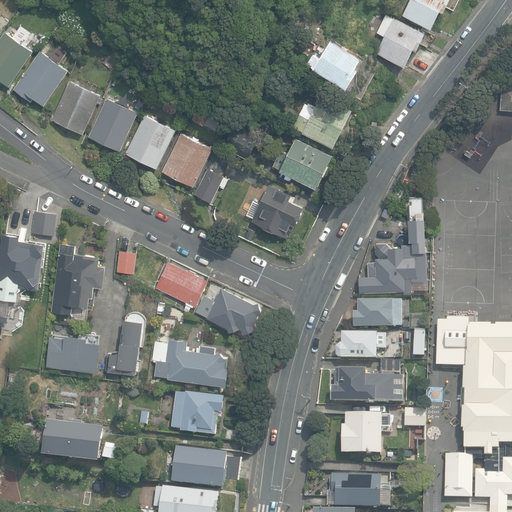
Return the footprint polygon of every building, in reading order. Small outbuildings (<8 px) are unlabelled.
[(409,0),(403,14),(431,28),(440,10),(444,12),(449,0),(409,0)] [(376,52),(404,66),(413,48),(417,49),(426,32),(394,16),(394,17),(388,14),(379,32),(385,35),(376,52)] [(0,40),(0,78),(11,86),(35,51),(7,31),(0,40)] [(314,69),(347,89),(359,70),(356,68),(362,59),(348,51),(350,48),(344,45),(342,48),(331,41),(321,58),(314,54),(308,64),(315,68),(314,69)] [(35,98),(45,106),(70,70),(42,50),(15,89),(33,102),(35,98)] [(112,84),(120,87),(123,81),(114,78),(112,84)] [(53,119),(85,133),(103,95),(71,80),(53,119)] [(499,107),(511,108),(511,82),(501,82),(499,107)] [(304,133),(334,147),(352,110),(322,96),(318,105),(307,100),(298,119),(295,118),(292,125),(305,131),(304,133)] [(90,137),(121,151),(139,112),(108,97),(90,137)] [(199,109),(194,119),(216,132),(226,115),(214,108),(210,115),(199,109)] [(127,153),(158,169),(177,130),(146,114),(127,153)] [(235,117),(225,138),(254,153),(265,133),(235,117)] [(163,171),(194,187),(214,148),(183,132),(163,171)] [(281,170),(317,188),(333,156),(296,139),(289,154),(281,150),(274,166),(281,170)] [(195,194),(212,203),(220,186),(225,188),(229,179),(224,176),(233,157),(217,149),(207,169),(208,169),(195,194)] [(249,220),(288,238),(303,206),(291,200),(294,194),(270,183),(262,200),(258,198),(254,206),(256,207),(249,220)] [(390,205),(397,208),(406,190),(398,186),(390,205)] [(403,291),(403,294),(413,294),(412,281),(428,280),(427,256),(426,256),(426,252),(428,252),(426,219),(424,219),(423,196),(410,196),(411,219),(409,219),(410,242),(414,242),(414,244),(403,244),(403,247),(393,247),(387,242),(376,243),(377,254),(380,257),(380,258),(376,259),(376,261),(369,262),(370,276),(360,277),(361,292),(403,291)] [(216,206),(213,213),(225,219),(231,205),(223,201),(220,208),(216,206)] [(56,215),(33,212),(32,233),(55,235),(56,215)] [(3,233),(0,257),(0,298),(18,301),(20,291),(22,291),(22,288),(41,290),(47,243),(21,240),(21,235),(3,233)] [(53,310),(72,312),(73,302),(88,304),(89,292),(95,292),(95,284),(104,285),(106,263),(99,262),(100,254),(74,252),(75,244),(60,243),(53,310)] [(118,272),(135,274),(137,252),(120,250),(118,272)] [(194,305),(197,306),(209,280),(195,274),(196,272),(190,269),(189,271),(169,261),(157,287),(187,302),(187,303),(194,307),(194,305)] [(243,297),(223,287),(216,300),(205,294),(197,311),(208,317),(208,318),(229,328),(230,332),(243,327),(252,308),(250,308),(251,306),(248,295),(243,297)] [(354,312),(355,327),(403,326),(403,300),(394,300),(394,299),(359,300),(359,301),(355,301),(355,312),(354,312)] [(44,305),(42,320),(49,321),(51,306),(44,305)] [(107,369),(137,374),(138,370),(141,370),(143,359),(146,359),(147,356),(140,355),(141,346),(144,346),(146,327),(149,327),(150,322),(146,322),(147,318),(146,314),(140,310),(133,310),(128,312),(125,317),(123,330),(122,330),(120,347),(109,350),(107,369)] [(501,443),(511,443),(511,323),(497,323),(497,325),(493,325),(493,323),(471,323),(471,325),(470,325),(470,318),(448,317),(448,320),(439,320),(437,365),(465,366),(464,389),(466,389),(466,406),(464,406),(463,428),(465,428),(465,432),(466,432),(466,448),(486,448),(486,455),(494,455),(494,448),(501,448),(501,443)] [(341,358),(379,358),(379,347),(387,347),(387,329),(376,328),(376,332),(342,332),(342,343),(337,346),(337,355),(341,358)] [(414,353),(424,354),(425,328),(415,328),(414,353)] [(100,341),(101,334),(80,332),(80,335),(66,334),(66,335),(54,333),(54,336),(51,336),(48,366),(99,372),(103,341),(100,341)] [(213,384),(228,386),(230,367),(228,367),(229,358),(227,357),(221,349),(217,352),(217,347),(201,345),(200,351),(189,349),(190,346),(188,345),(189,340),(169,338),(167,357),(164,356),(164,360),(158,359),(156,375),(169,377),(169,378),(213,384)] [(234,366),(247,368),(255,364),(257,353),(236,350),(234,366)] [(382,361),(382,372),(402,372),(402,361),(382,361)] [(333,401),(395,401),(404,401),(404,376),(396,376),(396,374),(383,374),(383,375),(379,375),(379,370),(376,370),(376,374),(367,374),(367,368),(341,368),(341,369),(336,369),(336,386),(333,386),(333,401)] [(198,433),(217,435),(220,415),(222,415),(223,413),(224,413),(226,397),(187,391),(187,393),(177,392),(177,393),(172,427),(182,428),(181,432),(198,434),(198,433)] [(406,426),(426,426),(427,409),(406,408),(406,426)] [(141,424),(142,424),(148,424),(149,412),(143,412),(141,424)] [(347,453),(382,453),(382,424),(394,424),(394,414),(383,414),(383,413),(347,413),(347,425),(343,425),(343,453),(347,453)] [(43,455),(101,462),(105,427),(83,424),(83,421),(74,420),(74,422),(48,419),(43,455)] [(221,439),(245,442),(246,432),(222,429),(221,439)] [(245,442),(221,439),(220,449),(243,452),(245,442)] [(486,459),(486,469),(486,472),(504,472),(504,458),(511,457),(511,443),(501,443),(501,448),(494,448),(494,455),(486,455),(486,448),(466,448),(466,454),(474,454),(474,459),(486,459)] [(172,481),(224,487),(225,479),(238,481),(241,457),(228,456),(228,452),(176,446),(172,481)] [(446,454),(446,497),(474,497),(474,493),(474,482),(474,459),(474,454),(466,454),(446,454)] [(491,509),(503,510),(508,510),(509,495),(511,495),(511,457),(504,458),(504,472),(486,472),(486,469),(476,469),(476,482),(476,493),(476,497),(491,498),(491,509)] [(119,466),(127,468),(128,461),(121,459),(119,466)] [(337,506),(382,507),(383,475),(334,473),(333,477),(333,488),(333,490),(332,490),(329,490),(329,505),(337,505),(337,506)] [(127,491),(128,483),(116,481),(115,489),(127,491)] [(218,511),(221,492),(164,485),(164,487),(158,486),(156,506),(161,507),(160,511),(218,511)] [(309,506),(328,506),(329,496),(309,495),(309,506)]
